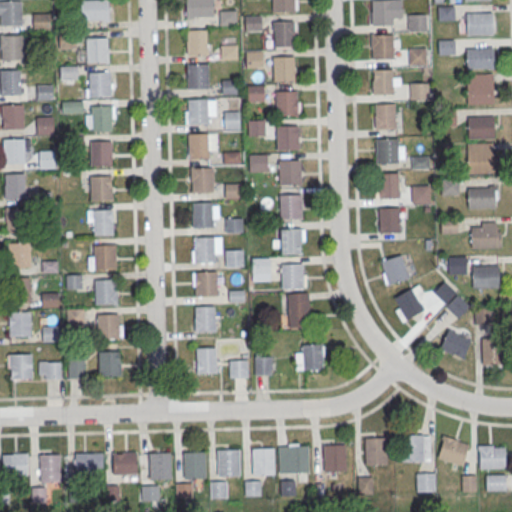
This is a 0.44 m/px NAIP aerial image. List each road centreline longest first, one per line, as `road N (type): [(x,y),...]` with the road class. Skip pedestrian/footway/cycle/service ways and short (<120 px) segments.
road 1 (residential): [(331,0),(339,263),(357,315),(410,376),(471,404),(511,407)]
road 2 (residential): [(144,0),(159,412)]
road 3 (residential): [(396,363),(367,394),(334,407),(0,417)]
